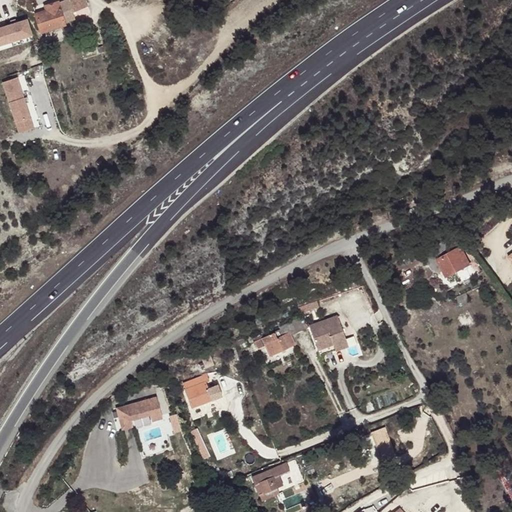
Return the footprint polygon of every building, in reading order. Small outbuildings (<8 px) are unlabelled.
[(58,2),(45,6),(47,11),(36,14),(42,32),(65,25),(65,23),(75,19),(73,13),(88,7),(85,0),(67,0),(59,4),(58,2)] [(27,20),(0,28),(0,45),(32,36),(27,20)] [(20,79),(2,84),(20,133),(34,129),(23,96),(24,96),(20,79)] [(463,250),(439,264),(450,282),(473,268),(463,250)] [(412,262),(406,265),(410,271),(416,268),(415,266),(424,260),(420,254),(411,260),(412,262)] [(473,297),(464,303),(467,309),(477,303),(473,297)] [(309,325),(320,354),(348,344),(338,315),(309,325)] [(282,329),(273,332),(262,338),(254,341),(258,348),(265,345),(269,355),(294,344),(291,336),(306,329),(301,318),(281,326),(282,329)] [(210,355),(202,359),(205,369),(215,365),(210,355)] [(202,377),(183,385),(193,408),(201,405),(203,411),(213,407),(212,401),(202,377)] [(115,412),(113,413),(117,427),(141,420),(140,416),(148,414),(145,404),(115,412)] [(176,432),(185,430),(181,413),(172,415),(176,432)] [(388,426),(374,431),(382,458),(396,453),(388,426)] [(253,477),(260,493),(269,490),(283,484),(276,467),(253,477)] [(294,471),(282,474),(285,487),(297,484),(294,471)] [(272,496),(269,490),(260,493),(262,500),(272,496)]
